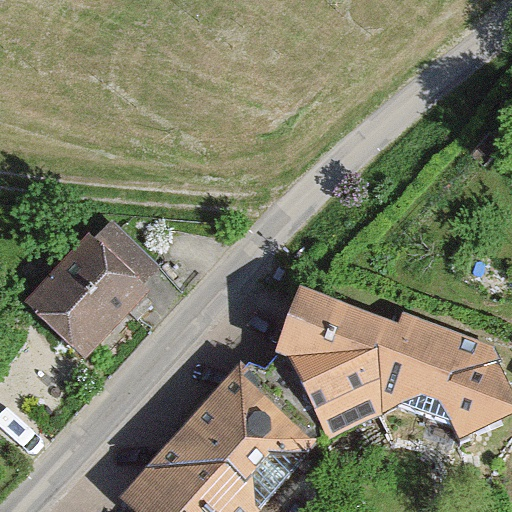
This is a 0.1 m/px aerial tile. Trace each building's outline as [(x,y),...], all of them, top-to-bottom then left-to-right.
[(84,237),(19,301),(80,363),(145,299),(137,290),(154,273),(107,226),(90,243),(84,237)] [(392,410),(393,326),(294,287),(261,376),(321,442),(392,410)] [(398,314),(393,326),(392,410),(464,439),(511,411),(493,366),(498,354),(398,314)] [(259,511),(321,442),(261,376),(233,371),(173,434),(255,511),(259,511)] [(255,511),(173,434),(112,499),(126,511),(255,511)]
